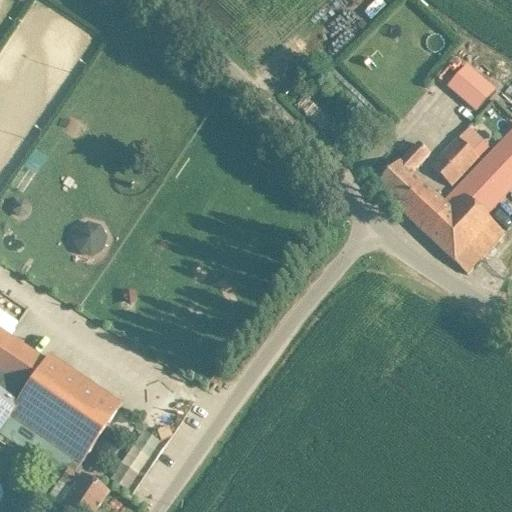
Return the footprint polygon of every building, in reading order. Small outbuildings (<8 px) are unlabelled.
[(462,76),(449,90),(478,117),(491,102),(462,76)] [(418,146),(376,190),(467,276),(505,236),(487,220),(511,193),(511,133),(444,205),(412,175),(430,157),(418,146)] [(452,188),(479,160),(458,141),(432,169),(452,188)] [(44,362),(0,332),(0,374),(25,391),(44,362)] [(48,357),(44,362),(25,391),(7,417),(80,466),(121,407),(48,357)] [(0,427),(7,417),(25,391),(0,374),(0,427)] [(80,466),(7,417),(0,427),(0,436),(62,479),(59,483),(72,491),(59,510),(62,511),(96,511),(107,496),(74,474),(80,466)]
